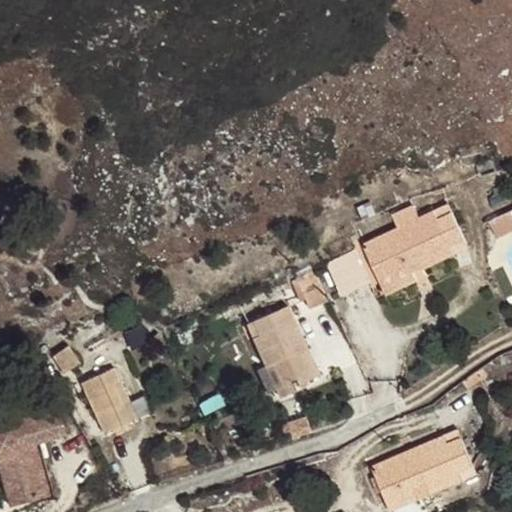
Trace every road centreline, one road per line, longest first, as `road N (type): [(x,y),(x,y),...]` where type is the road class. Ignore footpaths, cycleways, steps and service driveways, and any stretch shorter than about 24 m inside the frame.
road 1 (residential): [(403,405),(352,433),(114,511)]
road 2 (track): [(403,405),(511,338)]
